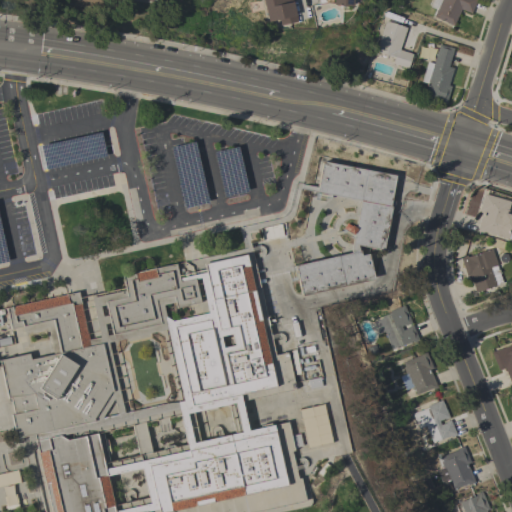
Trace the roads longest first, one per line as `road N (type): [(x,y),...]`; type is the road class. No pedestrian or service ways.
road 1 (residential): [(511,0),(431,252),(438,300),(511,482)]
road 2 (primary): [(16,60),(328,121)]
road 3 (primary): [(279,87),(20,37)]
road 4 (primary): [(466,137),(279,87)]
road 5 (primary): [(328,121),(459,159)]
